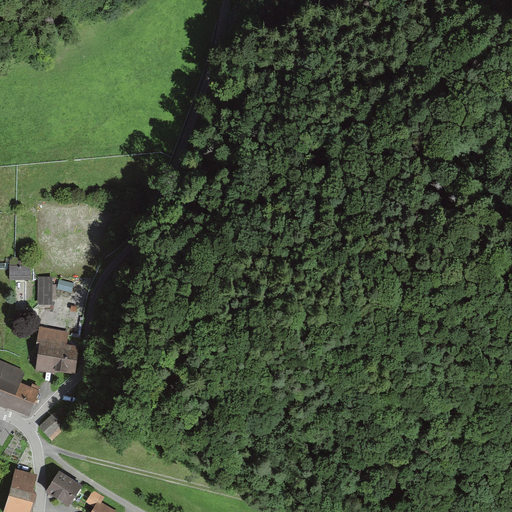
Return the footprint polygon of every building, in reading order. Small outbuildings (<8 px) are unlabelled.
[(21,271),(12,271),(11,281),(31,281),(31,264),(21,264),(21,271)] [(61,278),(59,287),(72,291),(75,282),(61,278)] [(50,281),(39,281),(39,302),(50,302),(50,281)] [(39,332),(34,369),(69,374),(73,349),(56,346),(58,335),(39,332)] [(26,372),(0,361),(0,402),(31,415),(40,393),(21,386),(26,372)] [(67,416),(60,408),(39,427),(52,440),(62,431),(57,426),(67,416)] [(27,474),(13,470),(2,511),(27,511),(35,483),(25,480),(27,474)] [(82,485),(58,471),(45,492),(69,507),(82,485)] [(114,511),(92,498),(89,504),(97,509),(95,511),(114,511)]
